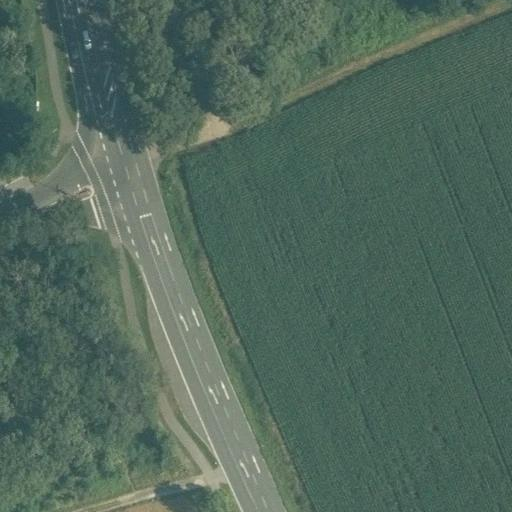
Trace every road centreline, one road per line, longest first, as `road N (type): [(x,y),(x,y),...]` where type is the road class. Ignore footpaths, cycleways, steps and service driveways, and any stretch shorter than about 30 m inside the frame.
road 1 (track): [(511,4),(230,123),(125,149)]
road 2 (secondary): [(265,511),(133,179)]
road 3 (secondary): [(133,179),(81,0)]
road 4 (tertiary): [(133,179),(0,226)]
